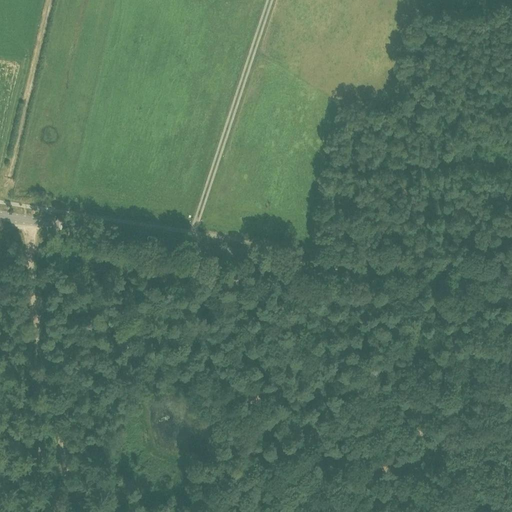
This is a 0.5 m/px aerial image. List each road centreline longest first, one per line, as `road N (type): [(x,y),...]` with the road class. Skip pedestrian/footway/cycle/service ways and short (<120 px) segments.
road 1 (unclassified): [(511,277),(326,265),(0,215)]
road 2 (track): [(24,219),(70,511)]
road 3 (track): [(269,0),(191,246)]
